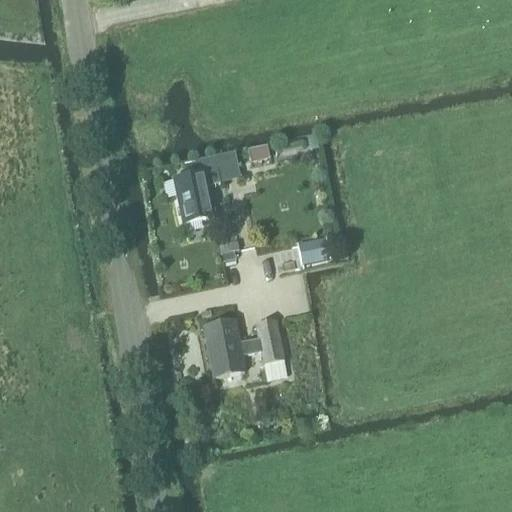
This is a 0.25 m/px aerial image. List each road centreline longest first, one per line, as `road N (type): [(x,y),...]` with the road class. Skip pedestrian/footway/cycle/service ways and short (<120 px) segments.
road 1 (unclassified): [(164,511),(75,0)]
road 2 (unknown): [(129,311),(261,280)]
